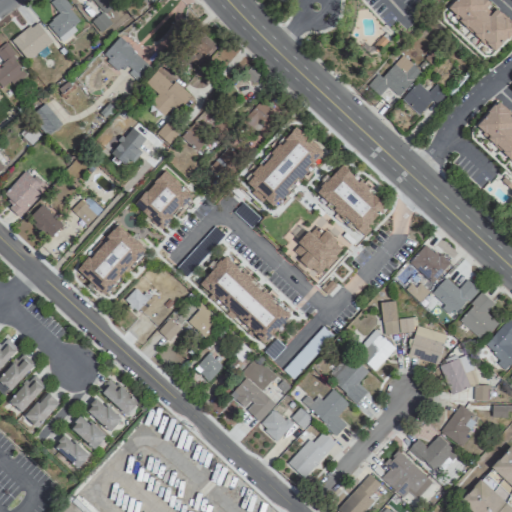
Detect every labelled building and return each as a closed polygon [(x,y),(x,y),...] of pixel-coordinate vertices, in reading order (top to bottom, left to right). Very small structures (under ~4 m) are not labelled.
[(52,0),(51,1),(59,12),(46,22),(60,42),(76,30),(73,26),(80,21),(65,0),(52,0)] [(86,0),(97,16),(91,20),(99,32),(112,23),(105,12),(113,7),(108,0),(86,0)] [(511,34),(511,22),(487,0),(452,0),(445,8),(494,54),(511,34)] [(28,61),(36,54),(39,57),(54,44),(34,21),(11,41),(28,61)] [(182,52),(193,64),(214,45),(202,33),(182,52)] [(138,76),(148,65),(119,37),(101,55),(119,72),(126,65),(138,76)] [(0,59),(2,66),(0,66),(0,86),(24,80),(13,45),(0,49),(0,59)] [(420,71),(401,55),(382,77),(377,73),(367,86),(381,97),(387,90),(397,98),(420,71)] [(259,78),(252,68),(244,73),(250,84),(259,78)] [(190,93),(157,70),(146,85),(160,95),(152,106),(164,115),(170,107),(177,112),(190,93)] [(435,83),(427,92),(417,82),(401,99),(418,114),(432,99),(437,104),(446,93),(435,83)] [(240,119),(250,129),(269,112),(259,101),(240,119)] [(511,126),(511,115),(496,101),(473,127),(511,161),(511,130),(510,129),(511,126)] [(61,124),(44,103),(30,115),(47,135),(61,124)] [(196,151),(213,132),(198,118),(181,137),(196,151)] [(167,144),(178,133),(166,122),(155,133),(167,144)] [(19,134),(30,145),(40,136),(29,124),(19,134)] [(243,184),(272,210),(324,152),(295,126),(243,184)] [(125,167),(139,151),(136,148),(144,139),(131,128),(109,153),(125,167)] [(234,155),(227,150),(218,162),(225,167),(234,155)] [(0,170),(9,161),(0,152),(0,170)] [(386,204),(340,165),(315,194),(362,233),(386,204)] [(44,189),(25,171),(3,193),(11,201),(7,206),(18,217),(44,189)] [(190,197),(165,171),(132,202),(157,229),(190,197)] [(71,209),(86,224),(96,215),(81,199),(71,209)] [(62,225),(42,204),(29,217),(49,237),(62,225)] [(74,270),(102,294),(144,249),(116,224),(74,270)] [(318,276),(342,248),(314,224),(290,252),(318,276)] [(449,264),(426,243),(408,262),(431,283),(449,264)] [(289,314),(223,255),(197,285),(247,330),(262,344),(289,314)] [(477,290),(467,280),(458,288),(447,277),(429,295),(451,317),(477,290)] [(123,300),(135,312),(149,297),(138,285),(123,300)] [(458,317),(481,340),(497,323),(486,312),(494,305),(482,293),(458,317)] [(380,302),(383,333),(385,334),(412,332),(414,331),(408,354),(437,362),(445,334),(415,326),(414,317),(400,319),(395,301),(380,302)] [(210,321),(214,317),(199,303),(183,321),(204,340),(216,327),(210,321)] [(483,347),(506,367),(511,360),(511,347),(508,344),(511,339),(511,321),(508,318),(483,347)] [(157,331),(168,341),(179,329),(169,319),(157,331)] [(373,370),(394,349),(375,330),(354,352),(373,370)] [(0,366),(14,350),(2,339),(0,341),(0,366)] [(192,368),(207,381),(221,366),(206,353),(192,368)] [(484,384),(479,386),(466,354),(439,365),(450,395),(470,387),(477,403),(489,397),(484,384)] [(0,375),(0,393),(3,396),(31,367),(20,355),(0,375)] [(341,360),(327,377),(355,403),(368,389),(360,382),(368,372),(353,359),(347,365),(341,360)] [(45,386),(33,374),(6,400),(19,412),(45,386)] [(257,422),(274,404),(244,377),(228,395),(257,422)] [(136,401),(111,380),(100,392),(125,414),(136,401)] [(348,405),(331,388),(314,404),(310,400),(305,404),(334,435),(346,424),(337,415),(348,405)] [(35,426),(58,404),(47,392),(24,415),(35,426)] [(85,409),(109,431),(120,418),(96,396),(85,409)] [(478,419),(459,404),(440,431),(459,445),(478,419)] [(510,406),(491,405),(491,414),(510,415),(510,406)] [(311,419),(298,407),(289,417),(302,429),(311,419)] [(257,424),(275,441),(290,425),(272,408),(257,424)] [(93,449),(104,436),(80,414),(69,426),(93,449)] [(286,463),(301,477),(334,444),(319,429),(286,463)] [(52,446),(77,469),(89,456),(64,433),(52,446)] [(408,450),(435,474),(455,452),(436,434),(426,446),(418,438),(408,450)] [(511,486),(511,446),(510,445),(490,467),(511,486)] [(383,464),(389,470),(381,478),(401,498),(409,489),(416,496),(430,481),(397,449),(383,464)] [(336,508),(340,511),(360,511),(383,489),(369,475),(336,508)] [(471,511),(511,511),(511,509),(479,479),(459,501),(471,511)]
